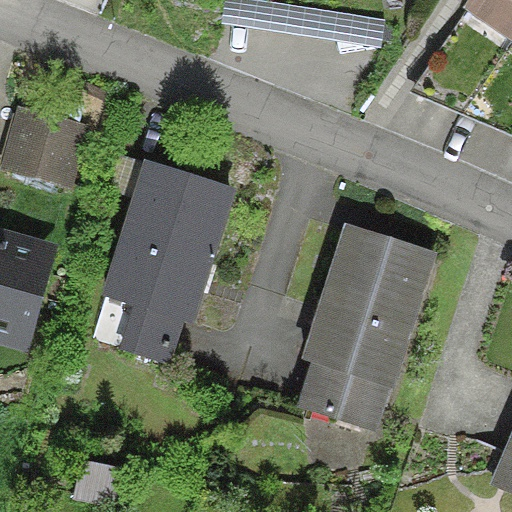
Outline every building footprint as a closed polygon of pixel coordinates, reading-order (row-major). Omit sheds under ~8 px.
[(511,0),(483,0),(478,7),(511,29),(511,0)] [(80,130),(27,113),(11,164),(64,181),(80,130)] [(237,202),(149,174),(95,346),(183,373),(237,202)] [(35,246),(0,236),(0,329),(12,333),(35,246)] [(442,265),(351,238),(298,416),(389,443),(442,265)] [(511,465),(498,496),(511,502),(511,465)]
